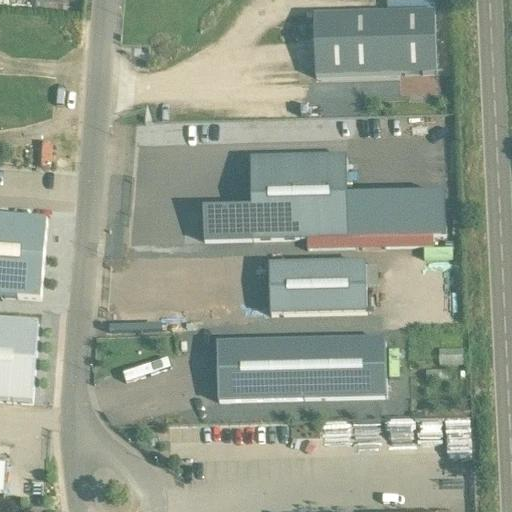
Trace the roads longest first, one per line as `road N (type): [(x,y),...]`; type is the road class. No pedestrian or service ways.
road 1 (tertiary): [(489,0),(511,478)]
road 2 (residential): [(112,0),(78,414)]
road 3 (unknown): [(92,226),(153,222),(249,183),(372,179),(390,197),(383,265)]
